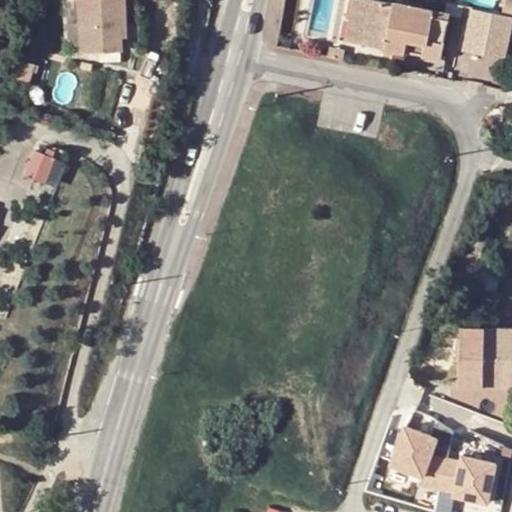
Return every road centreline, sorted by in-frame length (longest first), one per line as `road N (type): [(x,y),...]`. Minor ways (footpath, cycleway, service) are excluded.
road 1 (residential): [(247,62),(449,104),(464,112),(472,142),(360,477),(357,511)]
road 2 (tertiary): [(160,284),(199,212),(247,62)]
road 3 (tertiary): [(95,511),(160,284)]
road 4 (tertiary): [(223,57),(160,284)]
